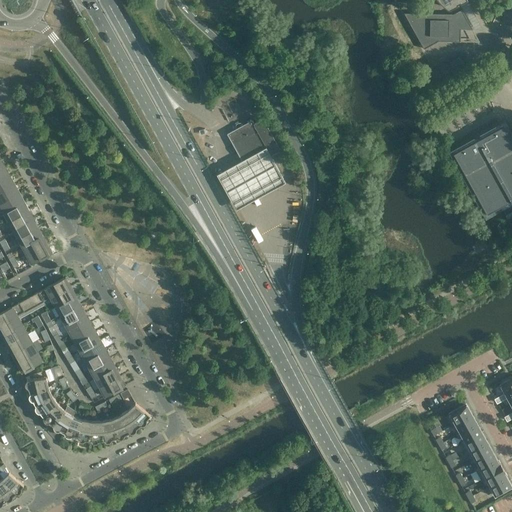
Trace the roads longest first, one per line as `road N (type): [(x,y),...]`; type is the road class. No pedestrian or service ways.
road 1 (trunk): [(364,467),(120,27)]
road 2 (trunk): [(28,22),(53,37),(190,216),(249,312),(263,317)]
road 3 (trunk): [(297,318),(307,167),(260,81),(177,0)]
road 4 (trunk): [(88,0),(263,317)]
road 5 (residential): [(66,491),(178,430),(81,250)]
road 6 (residential): [(81,250),(0,103)]
road 7 (trunk): [(263,317),(344,462)]
road 8 (trunk): [(364,467),(365,450),(297,318)]
road 9 (residential): [(66,491),(0,370)]
road 10 (trunk): [(201,116),(199,67),(162,0)]
road 11 (trunk): [(201,116),(167,89),(136,34),(120,27)]
